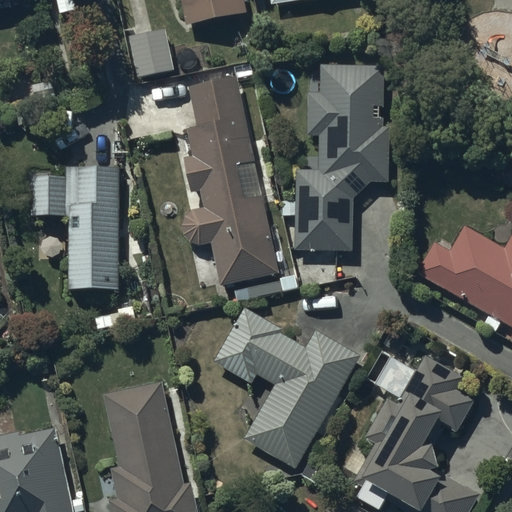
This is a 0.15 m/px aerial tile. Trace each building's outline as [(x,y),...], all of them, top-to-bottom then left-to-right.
[(0,0),(0,9),(42,0),(0,0)] [(179,0),(186,32),(247,20),(243,0),(179,0)] [(270,0),(272,11),(340,0),(270,0)] [(166,37),(130,44),(138,85),(174,78),(166,37)] [(352,256),(352,203),(371,188),(389,188),(389,131),(382,131),(382,72),(321,72),(321,99),(308,99),(308,142),(319,142),(319,176),(296,176),(296,207),(283,207),(283,221),(296,221),(295,256),(352,256)] [(209,274),(218,272),(222,291),(278,279),(236,85),(190,94),(198,134),(188,136),(194,162),(185,164),(193,200),(201,199),(204,214),(192,216),(185,223),(182,231),(184,241),(190,248),(201,252),(204,265),(207,265),(209,274)] [(32,222),(69,222),(69,298),(119,298),(120,175),(68,174),(68,186),(50,186),(50,178),(29,178),(29,198),(33,198),(32,222)] [(436,249),(418,280),(489,321),(483,331),(495,338),(500,329),(511,336),(511,343),(510,346),(511,346),(511,242),(504,255),(465,233),(451,257),(436,249)] [(325,426),(360,362),(315,338),(308,352),(282,338),(284,334),(244,313),(214,369),(253,390),(258,380),(274,389),(244,447),(296,475),(314,442),(322,446),(331,429),(325,426)] [(472,511),(480,500),(436,475),(432,455),(422,457),(439,427),(455,437),(470,412),(450,400),(458,386),(426,367),(398,414),(389,409),(371,442),(381,448),(359,487),(403,511),(472,511)] [(162,389),(105,402),(120,473),(112,475),(118,505),(109,507),(110,511),(196,511),(191,486),(183,488),(162,389)] [(71,511),(53,435),(21,443),(19,436),(0,440),(0,511),(71,511)]
